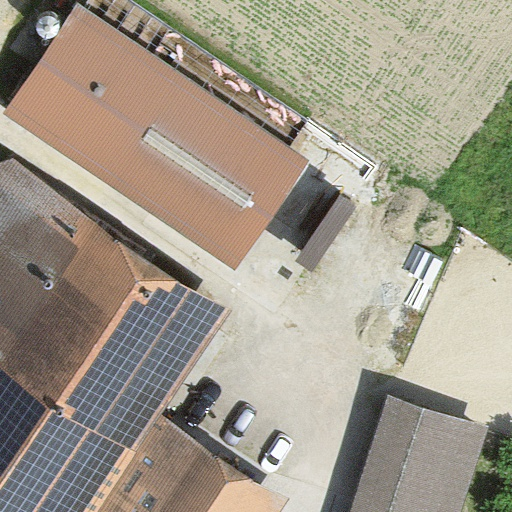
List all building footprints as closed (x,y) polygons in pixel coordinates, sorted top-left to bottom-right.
[(75,8),(0,121),(0,123),(234,277),(310,161),(75,8)] [(10,162),(0,177),(0,362),(90,227),(96,219),(10,162)] [(98,511),(160,420),(229,318),(90,227),(0,362),(0,386),(16,397),(0,422),(0,504),(10,511),(35,474),(93,511),(98,511)] [(462,511),(488,428),(386,398),(351,511),(462,511)] [(281,511),(287,504),(160,420),(98,511),(281,511)]
